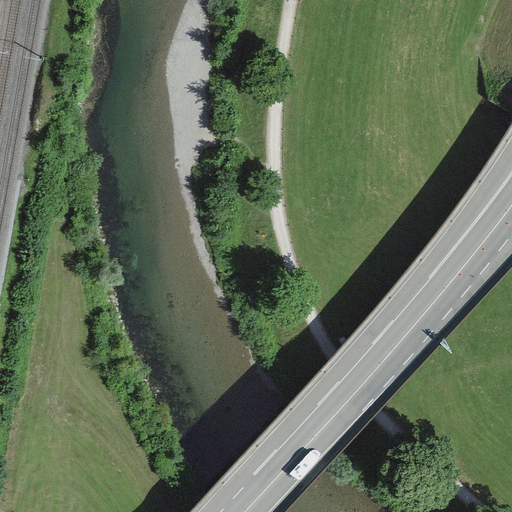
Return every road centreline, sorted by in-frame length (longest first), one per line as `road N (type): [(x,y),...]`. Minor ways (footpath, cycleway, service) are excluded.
road 1 (track): [(487,511),(381,417),(321,341),(286,257),(275,135),(291,0)]
road 2 (trunk): [(432,303),(245,511)]
road 3 (trunk): [(511,160),(450,243),(432,303)]
road 4 (trunk): [(511,208),(432,303)]
